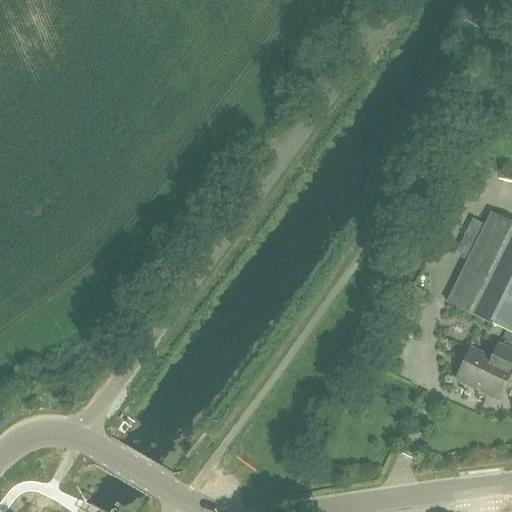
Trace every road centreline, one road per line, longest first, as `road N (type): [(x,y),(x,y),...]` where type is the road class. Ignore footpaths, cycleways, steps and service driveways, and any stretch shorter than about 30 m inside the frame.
road 1 (unclassified): [(81,437),(395,0)]
road 2 (secondary): [(308,511),(511,482)]
